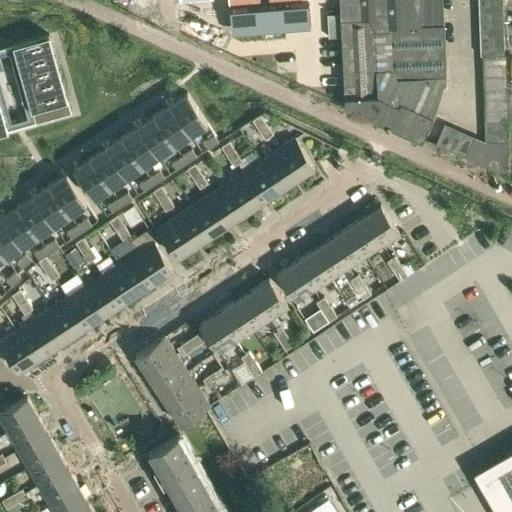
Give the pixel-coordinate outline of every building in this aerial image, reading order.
[(224,0),(229,2),(231,22),(309,16),(307,0),(224,0)] [(428,86),(446,85),(444,23),(442,0),(338,0),(344,105),(421,140),(433,114),(400,99),(399,102),(381,94),(380,62),(392,61),(393,78),(427,78),(428,86)] [(480,16),(503,15),(503,4),(479,5),(480,16)] [(503,15),(480,16),(481,28),(503,26),(503,15)] [(503,26),(481,28),(481,39),(504,38),(503,26)] [(340,28),(328,28),(329,36),(341,35),(340,28)] [(71,112),(49,33),(13,44),(0,47),(0,131),(8,130),(36,122),(71,112)] [(504,49),(504,38),(481,39),(482,50),(504,49)] [(504,49),(482,50),(483,62),(505,61),(505,54),(504,49)] [(505,72),(505,61),(483,62),(483,73),(505,72)] [(505,72),(483,73),(483,85),(506,84),(505,72)] [(506,84),(483,85),(484,96),(506,95),(506,84)] [(170,103),(190,133),(207,122),(187,92),(170,103)] [(506,95),(484,96),(484,107),(506,107),(506,95)] [(170,103),(154,113),(174,144),(190,133),(170,103)] [(506,107),(484,107),(485,119),(507,118),(506,107)] [(158,154),(174,144),(154,113),(138,124),(158,154)] [(253,119),(259,129),(267,124),(260,114),(253,119)] [(507,118),(485,119),(485,130),(507,129),(507,125),(507,118)] [(445,148),(455,128),(444,123),(435,144),(445,148)] [(123,134),(143,164),(158,154),(138,124),(123,134)] [(267,124),(259,129),(265,138),(273,133),(267,124)] [(455,128),(445,148),(456,153),(465,132),(455,128)] [(486,142),(507,141),(507,129),(485,130),(486,142)] [(466,158),(475,137),(465,132),(456,153),(466,158)] [(126,176),(143,164),(123,134),(106,145),(126,176)] [(208,148),(218,141),(214,134),(204,141),(208,148)] [(295,136),(278,148),(297,177),(314,166),(295,136)] [(507,141),(486,142),(475,137),(466,158),(508,177),(507,141)] [(221,145),(227,155),(235,150),(229,140),(221,145)] [(106,145),(90,156),(110,186),(126,176),(106,145)] [(182,155),(186,162),(196,155),(192,148),(182,155)] [(280,188),(297,177),(278,148),(260,159),(280,188)] [(235,150),(227,155),(234,165),(241,160),(235,150)] [(176,168),(186,162),(182,155),(172,162),(176,168)] [(93,197),(110,186),(90,156),(73,167),(93,197)] [(280,188),(260,159),(243,170),(263,200),(280,188)] [(193,177),(201,172),(195,163),(187,168),(193,177)] [(160,170),(150,176),(154,183),(164,176),(160,170)] [(263,200),(243,170),(226,182),(245,211),(263,200)] [(66,172),(49,183),(70,213),(86,202),(66,172)] [(201,172),(193,177),(199,187),(207,182),(201,172)] [(144,190),(154,183),(150,176),(140,183),(144,190)] [(245,211),(226,182),(209,193),(228,222),(245,211)] [(54,224),(70,213),(49,183),(33,193),(54,224)] [(153,190),(159,200),(167,194),(161,185),(153,190)] [(118,197),(122,204),(132,198),(128,191),(118,197)] [(17,204),(38,234),(54,224),(33,193),(17,204)] [(209,193),(192,204),(211,234),(228,222),(209,193)] [(167,194),(159,200),(166,209),(173,204),(167,194)] [(122,204),(118,197),(108,204),(112,211),(122,204)] [(122,210),(131,225),(142,217),(133,203),(122,210)] [(400,233),(380,203),(363,215),(383,244),(400,233)] [(17,204),(1,214),(22,245),(38,234),(17,204)] [(192,204),(175,216),(194,245),(211,234),(192,204)] [(1,214),(0,215),(0,247),(6,255),(22,245),(1,214)] [(116,229),(123,223),(117,214),(109,219),(116,229)] [(363,215),(346,226),(365,256),(383,244),(363,215)] [(194,245),(175,216),(157,227),(177,256),(194,245)] [(87,217),(77,224),(81,231),(91,224),(87,217)] [(123,223),(116,229),(122,239),(126,236),(130,233),(123,223)] [(71,238),(81,231),(77,224),(67,231),(71,238)] [(365,256),(346,226),(329,237),(348,267),(365,256)] [(146,228),(129,240),(136,250),(155,279),(173,268),(146,228)] [(75,241),(81,251),(89,246),(83,236),(75,241)] [(329,237),(311,249),(331,278),(348,267),(329,237)] [(55,239),(45,245),(49,252),(59,245),(55,239)] [(49,252),(45,245),(35,252),(39,259),(49,252)] [(89,246),(81,251),(88,261),(96,255),(89,246)] [(311,249),(294,260),(314,290),(331,278),(311,249)] [(136,250),(119,261),(138,291),(155,279),(136,250)] [(393,269),(401,264),(395,254),(387,260),(393,269)] [(45,269),(53,264),(46,255),(39,260),(45,269)] [(296,301),(314,290),(294,260),(277,271),(296,301)] [(408,260),(401,264),(393,269),(399,279),(414,270),(408,260)] [(121,302),(138,291),(119,261),(101,272),(121,302)] [(24,263),(15,271),(21,277),(29,269),(24,263)] [(53,264),(45,269),(51,279),(59,274),(53,264)] [(12,285),(21,277),(15,271),(6,279),(12,285)] [(84,284),(104,313),(121,302),(101,272),(84,284)] [(350,278),(356,288),(364,283),(358,273),(350,278)] [(269,277),(251,288),(271,318),(288,306),(269,277)] [(371,293),(364,283),(356,288),(363,298),(371,293)] [(87,325),(104,313),(84,284),(67,295),(87,325)] [(12,293),(18,303),(26,298),(20,288),(12,293)] [(251,288),(234,300),(254,329),(271,318),(251,288)] [(69,336),(87,325),(67,295),(50,306),(69,336)] [(322,310),(330,305),(324,296),(316,301),(322,310)] [(26,298),(18,303),(25,313),(32,307),(26,298)] [(236,341),(254,329),(234,300),(217,311),(236,341)] [(337,315),(330,305),(322,310),(329,320),(337,315)] [(52,347),(69,336),(50,306),(33,318),(52,347)] [(219,352),(236,341),(217,311),(199,323),(219,352)] [(52,347),(33,318),(16,329),(35,359),(52,347)] [(279,339),(287,334),(280,324),(272,329),(279,339)] [(35,359),(16,329),(0,339),(0,342),(18,370),(35,359)] [(199,332),(190,338),(195,345),(205,339),(199,332)] [(293,344),(287,334),(279,339),(285,349),(293,344)] [(135,354),(146,371),(176,352),(164,335),(135,354)] [(185,352),(195,345),(190,338),(180,344),(185,352)] [(241,356),(247,365),(255,360),(249,351),(241,356)] [(176,352),(146,371),(158,389),(187,369),(176,352)] [(261,370),(255,360),(247,365),(254,375),(261,370)] [(222,365),(212,372),(217,379),(227,373),(222,365)] [(158,389),(169,406),(199,387),(187,369),(158,389)] [(217,379),(212,372),(202,378),(208,386),(217,379)] [(205,407),(210,404),(199,387),(169,406),(181,423),(205,407)] [(0,418),(7,430),(37,413),(27,395),(0,410),(0,418)] [(48,431),(37,413),(7,430),(17,448),(48,431)] [(58,449),(48,431),(17,448),(27,466),(58,449)] [(184,511),(222,511),(178,433),(149,450),(184,511)] [(68,467),(58,449),(27,466),(38,484),(68,467)] [(511,511),(511,460),(488,474),(478,480),(496,511),(511,511)] [(38,484),(48,502),(79,484),(68,467),(38,484)] [(71,511),(89,502),(79,484),(48,502),(53,511),(71,511)] [(22,489),(12,494),(16,503),(27,497),(22,489)] [(16,503),(12,494),(2,499),(6,508),(16,503)] [(338,511),(328,498),(307,511),(338,511)] [(94,511),(89,502),(71,511),(94,511)]
